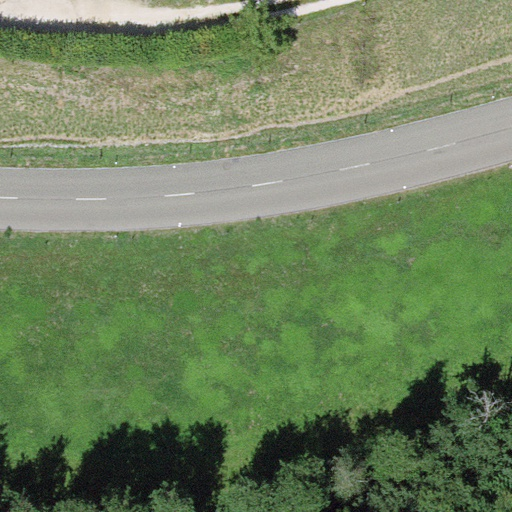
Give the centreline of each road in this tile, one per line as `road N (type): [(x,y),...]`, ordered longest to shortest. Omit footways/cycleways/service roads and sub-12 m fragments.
road 1 (tertiary): [(511,136),(276,192),(91,209),(0,205)]
road 2 (track): [(0,29),(46,37),(232,25),(321,0)]
